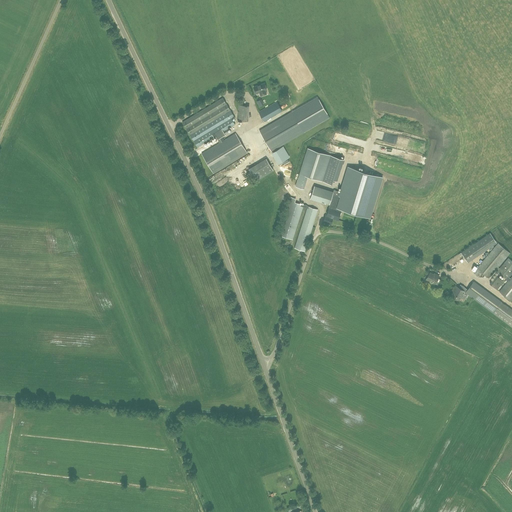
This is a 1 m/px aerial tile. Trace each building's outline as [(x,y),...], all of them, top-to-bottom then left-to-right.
[(264,83),(253,87),(256,94),(259,92),(261,96),(266,94),(265,90),(267,90),(264,83)] [(330,118),(317,97),(259,131),(271,151),(330,118)] [(223,98),(182,122),(190,135),(194,141),(197,147),(215,136),(219,143),(201,154),(213,173),(247,153),(235,133),(224,140),(222,137),(225,134),(229,131),(227,129),(235,124),(231,118),(234,116),(230,110),(223,98)] [(264,121),(282,111),(277,102),(259,112),(264,121)] [(248,121),(249,106),(238,105),(237,120),(248,121)] [(307,148),(296,186),(303,189),(307,176),(331,183),(332,179),(336,180),(343,159),(307,148)] [(285,163),(291,160),(289,154),(282,157),(285,163)] [(273,170),(266,159),(248,169),(255,181),(273,170)] [(314,187),(310,199),(325,204),(326,202),(330,203),(329,205),(330,205),(334,206),(333,209),(329,208),(327,216),(326,215),(324,222),(331,224),(333,218),(339,220),(341,212),(339,211),(340,208),(360,214),(371,218),(383,177),(372,174),(348,167),(340,192),(334,190),(333,193),(314,187)] [(289,184),(286,186),(293,197),(297,195),(289,184)] [(303,207),(307,208),(295,248),(305,251),(318,209),(308,206),(306,205),(305,205),(304,205),(295,202),(296,199),(291,198),(279,235),(293,240),(303,207)] [(463,255),(466,261),(496,241),(490,233),(458,254),(460,257),(463,255)] [(510,301),(511,298),(511,276),(510,278),(509,277),(511,272),(511,260),(508,258),(500,268),(498,267),(510,253),(498,243),(477,268),(476,268),(474,273),(478,277),(483,277),(485,275),(488,278),(495,270),(508,281),(499,291),(510,301)] [(435,284),(439,276),(436,274),(435,274),(430,272),(426,280),(435,284)] [(497,290),(504,281),(498,276),(496,275),(489,283),(497,290)] [(468,290),(466,292),(468,293),(511,325),(511,309),(474,282),(468,290)] [(456,286),(451,296),(459,300),(461,297),(465,300),(468,293),(466,292),(468,290),(464,287),(462,289),(459,287),(456,286)]
